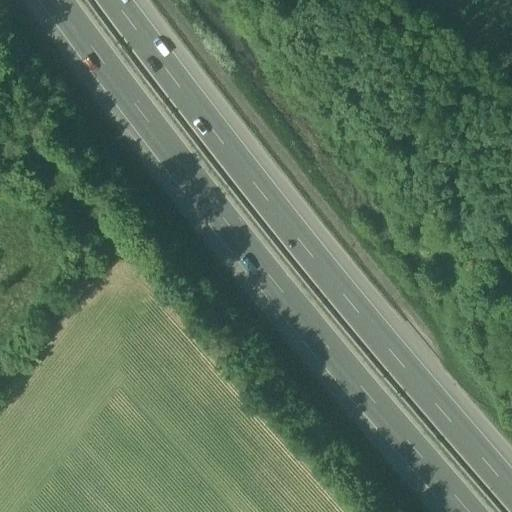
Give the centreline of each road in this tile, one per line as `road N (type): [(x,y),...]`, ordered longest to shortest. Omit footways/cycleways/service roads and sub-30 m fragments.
road 1 (motorway): [(51,0),(461,511)]
road 2 (motorway): [(511,496),(362,323),(109,0)]
